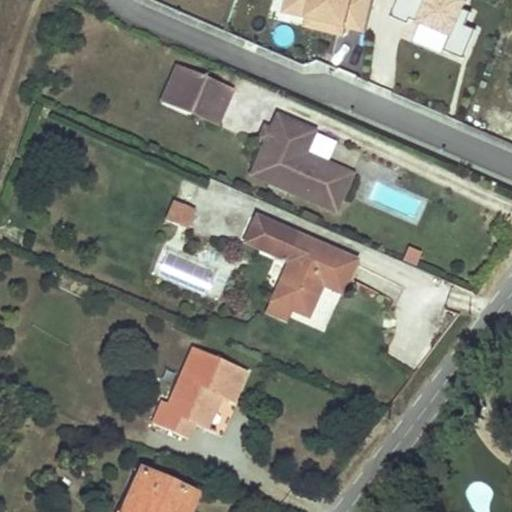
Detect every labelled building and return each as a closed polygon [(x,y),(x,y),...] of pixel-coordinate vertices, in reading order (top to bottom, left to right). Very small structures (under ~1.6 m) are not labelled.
[(366,34),(374,0),(288,0),(285,14),(308,20),(306,28),(344,37),(346,29),(366,34)] [(464,11),(467,3),(459,0),(398,0),(391,18),(409,26),(413,16),(453,33),(445,53),(464,61),(477,32),(466,28),(472,14),(464,11)] [(205,77),(178,66),(162,103),(188,115),(205,77)] [(232,89),(205,77),(188,115),(215,127),(232,89)] [(351,175),(304,154),(314,132),(277,117),(272,131),(265,128),(261,138),(267,141),(252,175),(335,211),(351,175)] [(194,210),(174,202),(167,221),(186,228),(194,210)] [(355,263),(356,262),(300,238),(256,219),(245,245),(289,264),(272,303),(291,311),(292,309),(309,316),(320,291),(314,288),(316,282),(323,284),(342,293),(348,279),(355,263)] [(353,281),(360,266),(355,263),(348,279),(353,281)] [(320,291),(323,284),(316,282),(314,288),(320,291)] [(291,311),(272,303),(267,314),(286,322),(291,311)] [(219,398),(225,401),(232,404),(246,372),(194,349),(169,406),(162,403),(153,424),(186,439),(192,425),(196,427),(211,394),(219,398)] [(211,394),(196,427),(204,430),(219,398),(211,394)] [(189,511),(196,498),(137,471),(118,511),(189,511)]
